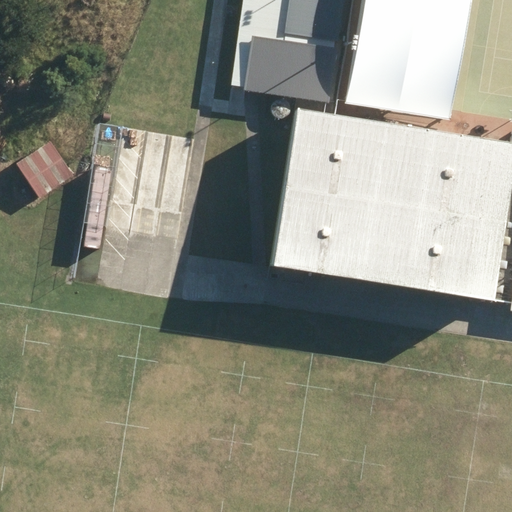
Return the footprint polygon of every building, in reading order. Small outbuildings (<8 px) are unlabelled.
[(143,0),(134,62),(183,70),(191,24),(201,25),(202,15),(192,13),(194,0),(143,0)] [(220,0),(220,4),(235,16),(252,9),(253,0),(220,0)] [(278,0),(264,94),(316,102),(320,74),(331,76),(333,59),(323,57),(329,17),(339,19),(341,7),(331,5),(332,0),(278,0)] [(55,110),(195,133),(203,85),(63,62),(55,110)] [(270,270),(492,304),(511,174),(511,146),(294,113),(270,270)] [(194,140),(97,123),(70,276),(168,293),(194,140)] [(15,170),(40,203),(75,177),(50,145),(15,170)]
